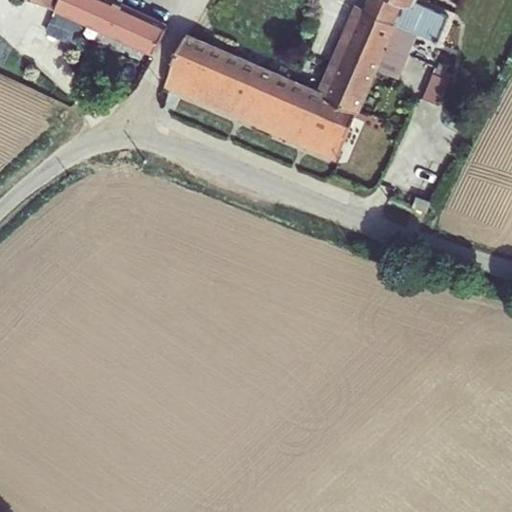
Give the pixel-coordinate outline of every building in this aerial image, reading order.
[(45,0),(161,51),(173,22),(125,0),(45,0)] [(398,50),(409,26),(429,36),(448,46),(458,26),(459,24),(459,21),(458,18),(457,16),(430,2),(430,0),(374,0),(358,36),(396,53),(398,50)] [(417,59),(429,36),(409,26),(398,50),(417,59)] [(175,84),(344,162),(358,133),(369,111),(332,94),(331,95),(194,33),(181,60),(175,84)] [(369,111),(387,72),(396,53),(358,36),(332,94),(369,111)] [(387,72),(406,81),(417,59),(398,50),(396,53),(387,72)] [(432,203),(418,197),(411,208),(425,215),(432,203)]
